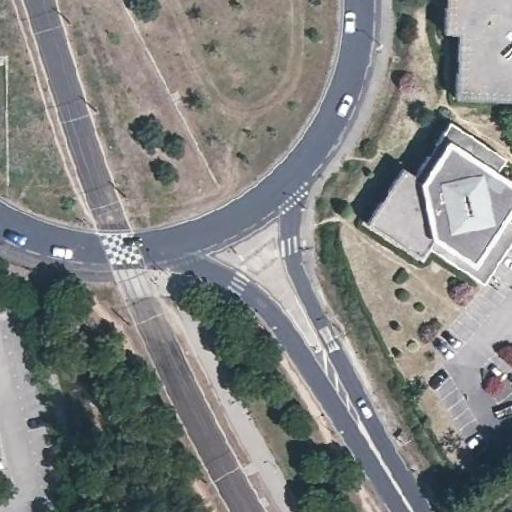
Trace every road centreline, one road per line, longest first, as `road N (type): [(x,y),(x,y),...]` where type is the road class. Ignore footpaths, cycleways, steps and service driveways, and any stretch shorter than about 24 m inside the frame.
road 1 (secondary): [(159,245),(220,270),(265,301),(332,401),(372,439)]
road 2 (secondary): [(372,439),(358,390),(297,264),(294,175)]
road 3 (secondary): [(294,175),(342,103),(362,0)]
road 4 (secondary): [(0,217),(72,244),(159,245)]
road 5 (secondary): [(159,245),(208,231),(294,175)]
